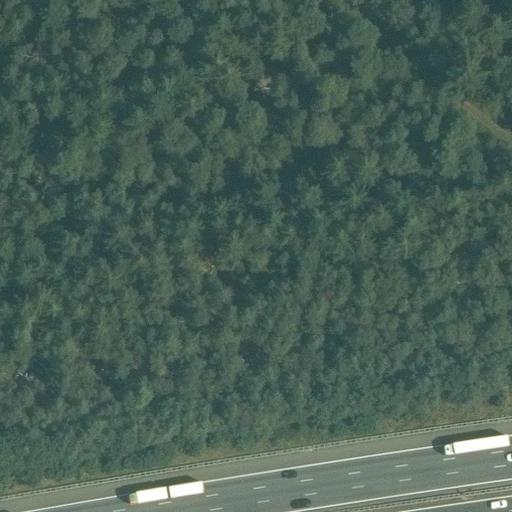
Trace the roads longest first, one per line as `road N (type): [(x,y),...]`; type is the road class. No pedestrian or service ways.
road 1 (motorway): [(511,458),(162,511)]
road 2 (track): [(511,143),(335,0)]
